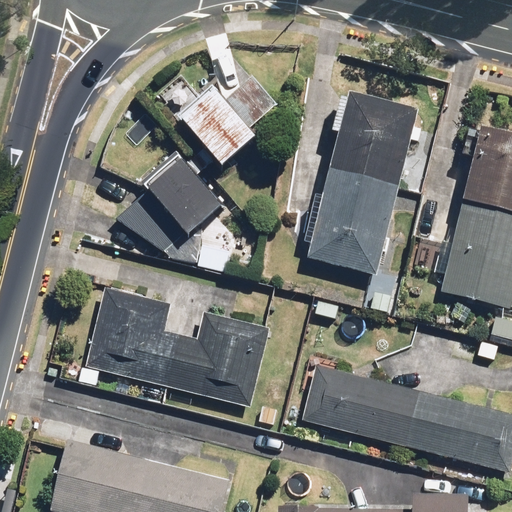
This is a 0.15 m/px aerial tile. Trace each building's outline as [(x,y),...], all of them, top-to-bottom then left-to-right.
[(203,99),(190,84),(163,107),(201,151),(189,163),(178,151),(142,184),(149,190),(119,218),(167,250),(187,231),(192,237),(227,203),(201,175),(212,164),(218,171),(262,133),(220,85),(203,99)] [(383,276),(426,107),(357,90),(346,87),(334,132),(345,135),(314,258),(383,276)] [(511,129),(486,123),(444,288),(511,304),(511,129)] [(354,282),(349,306),(397,316),(402,292),(354,282)] [(165,330),(172,299),(112,285),(91,368),(256,409),(277,325),(209,309),(201,340),(165,330)] [(314,299),(311,316),(340,322),(344,305),(314,299)] [(511,318),(497,314),(492,334),(511,339),(511,318)] [(511,412),(319,366),(305,423),(511,473),(511,412)] [(73,440),(55,511),(222,511),(231,480),(73,440)] [(473,511),(474,493),(410,491),(410,510),(282,506),(281,511),(473,511)]
